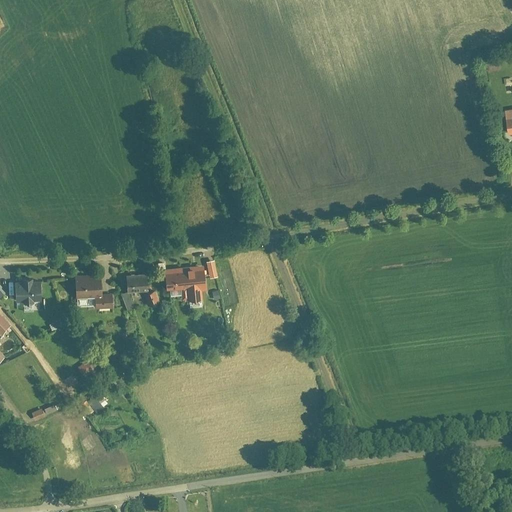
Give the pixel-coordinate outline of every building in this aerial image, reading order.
[(206,260),(210,276),(218,275),(214,258),(206,260)] [(204,266),(188,268),(189,283),(199,282),(205,282),(204,266)] [(165,269),(167,287),(182,286),(190,285),(189,283),(188,268),(165,269)] [(129,289),(129,290),(149,288),(147,271),(127,273),(129,289)] [(96,294),(103,294),(102,272),(76,273),(77,294),(96,294)] [(23,280),(16,280),(17,300),(42,299),(41,279),(35,279),(35,276),(23,277),(23,280)] [(199,282),(189,283),(190,285),(190,297),(200,296),(199,282)] [(190,297),(190,285),(182,286),(183,299),(191,298),(190,297)] [(129,289),(122,292),(128,308),(135,306),(129,290),(129,289)] [(156,289),(146,293),(151,305),(161,300),(156,289)] [(103,294),(96,294),(97,306),(114,306),(114,293),(103,294)] [(50,322),(53,330),(65,324),(62,317),(50,322)] [(93,356),(78,365),(86,380),(102,371),(93,356)] [(83,406),(89,414),(96,408),(90,400),(83,406)] [(32,411),(36,420),(46,415),(42,407),(32,411)]
